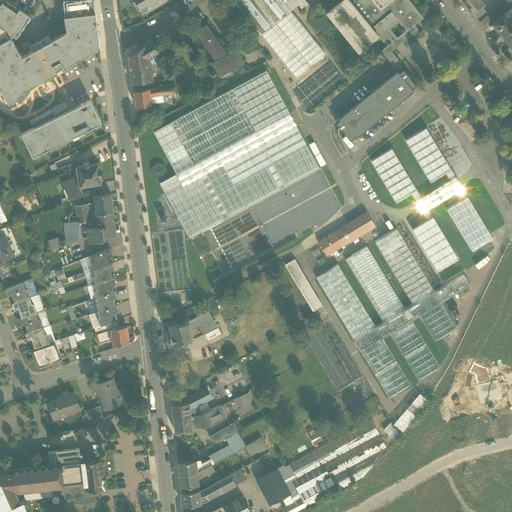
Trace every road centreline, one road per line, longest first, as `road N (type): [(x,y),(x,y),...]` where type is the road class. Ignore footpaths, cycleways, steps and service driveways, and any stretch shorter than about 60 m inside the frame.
road 1 (tertiary): [(149,346),(111,42)]
road 2 (tertiary): [(170,511),(149,346)]
road 3 (residential): [(149,346),(26,387)]
